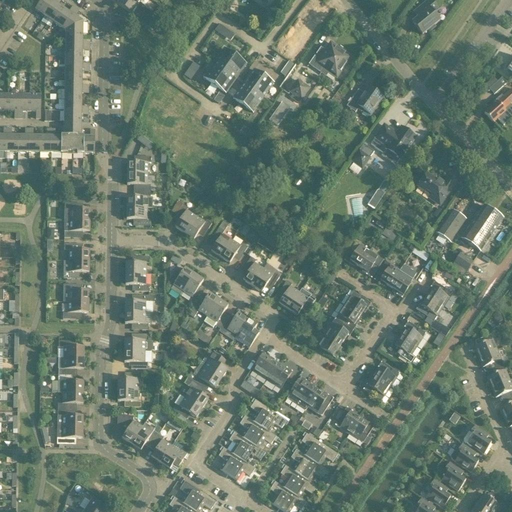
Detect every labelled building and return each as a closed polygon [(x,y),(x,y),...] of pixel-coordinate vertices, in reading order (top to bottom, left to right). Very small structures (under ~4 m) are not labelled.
[(42,0),(35,11),(44,17),(56,0),(50,0),(50,1),(49,0),(42,0)] [(56,0),(44,17),(53,23),(63,9),(57,5),(61,0),(56,0)] [(131,15),(138,5),(129,0),(120,0),(120,1),(118,0),(112,0),(112,1),(131,15)] [(412,23),(422,36),(428,31),(429,33),(435,28),(434,26),(439,21),(433,14),(439,10),(430,0),(429,0),(417,10),(421,16),(412,23)] [(53,23),(62,29),(76,10),(72,7),(68,13),(63,9),(53,23)] [(66,32),(65,36),(82,36),(83,23),(75,18),(79,12),(76,10),(62,29),(66,32)] [(298,21),(295,25),(299,28),(296,33),(304,39),(303,42),(309,46),(317,34),(311,30),(313,28),(319,19),(306,10),(298,21)] [(227,30),(219,25),(215,31),(222,37),(227,30)] [(42,42),(45,37),(40,34),(37,38),(42,42)] [(82,43),(82,36),(65,36),(65,47),(89,47),(89,43),(82,43)] [(320,73),(323,68),(336,77),(350,58),(331,45),(321,58),(317,55),(309,65),(320,73)] [(89,51),(89,47),(65,47),(65,57),(82,58),(82,51),(89,51)] [(224,50),(203,79),(225,94),(246,65),(224,50)] [(59,58),(59,68),(65,68),(89,69),(89,65),(82,64),(82,58),(65,57),(65,58),(59,58)] [(282,72),(287,76),(294,66),(289,62),(282,72)] [(65,68),(65,79),(82,80),(82,73),(89,73),(89,69),(65,68)] [(253,71),(233,100),(253,114),(274,85),(253,71)] [(502,78),(489,90),(494,95),(507,83),(502,78)] [(65,79),(65,90),(89,90),(89,86),(82,86),(82,80),(65,79)] [(301,102),(310,89),(297,80),(288,93),(301,102)] [(363,112),(364,111),(370,115),(382,97),(369,88),(363,96),(361,96),(356,93),(346,107),(355,114),(357,110),(361,113),(363,112)] [(491,108),(484,114),(493,124),(497,120),(503,126),(511,118),(511,107),(510,105),(511,103),(511,89),(503,97),(501,96),(489,106),(491,108)] [(65,90),(64,101),(81,101),(81,95),(88,95),(89,90),(65,90)] [(219,105),(224,97),(219,94),(214,101),(219,105)] [(8,95),(8,112),(14,112),(14,119),(18,119),(19,95),(8,95)] [(19,95),(18,119),(22,119),(23,113),(29,113),(29,96),(19,95)] [(29,96),(29,113),(36,113),(36,120),(40,120),(41,96),(29,96)] [(165,112),(161,117),(174,126),(180,117),(183,119),(189,110),(170,96),(161,109),(165,112)] [(81,108),(81,101),(64,101),(64,112),(88,112),(88,108),(81,108)] [(274,114),(282,120),(291,108),(282,102),(274,114)] [(88,116),(88,112),(64,112),(64,123),(72,123),(81,123),(81,116),(88,116)] [(174,126),(161,117),(158,123),(154,120),(144,133),(163,146),(170,137),(167,135),(174,126)] [(64,126),(64,129),(64,134),(65,135),(65,138),(61,137),(61,155),(72,155),(72,126),(72,123),(64,123),(64,126)] [(72,155),(83,155),(83,138),(79,138),(79,135),(81,134),(81,126),(81,123),(72,123),(72,126),(72,155)] [(401,128),(396,135),(384,126),(375,139),(387,148),(386,150),(384,153),(383,156),(384,158),(386,160),(389,160),(392,158),(394,155),(400,160),(415,138),(401,128)] [(252,134),(244,128),(240,133),(248,139),(252,134)] [(206,149),(219,158),(223,153),(226,156),(236,143),(217,129),(211,139),(213,140),(206,149)] [(18,154),(18,137),(11,137),(12,130),(7,130),(7,154),(18,154)] [(18,154),(28,154),(29,130),(25,130),(25,137),(18,137),(18,154)] [(28,154),(39,154),(40,137),(33,137),(33,130),(29,130),(28,154)] [(50,154),(51,130),(47,130),(47,137),(40,137),(39,154),(50,154)] [(50,154),(61,155),(61,137),(55,137),(55,130),(51,130),(50,154)] [(94,131),(90,131),(90,138),(83,138),(83,155),(94,155),(94,147),(94,131)] [(142,145),(146,140),(141,136),(137,141),(142,145)] [(215,163),(219,158),(206,149),(200,158),(198,157),(191,166),(210,179),(219,166),(215,163)] [(362,170),(371,158),(359,149),(350,162),(362,170)] [(127,163),(127,175),(147,175),(148,164),(151,164),(151,158),(136,157),(136,164),(127,163)] [(147,186),(147,175),(127,175),(127,186),(144,186),(144,192),(150,192),(150,186),(147,186)] [(426,175),(418,187),(424,192),(423,193),(430,198),(431,196),(434,199),(433,201),(439,206),(455,182),(449,178),(443,186),(426,175)] [(390,186),(385,182),(379,191),(384,195),(390,186)] [(195,190),(201,195),(204,191),(198,186),(195,190)] [(385,200),(388,202),(395,193),(392,191),(385,200)] [(126,209),(147,209),(152,210),(153,199),(150,199),(150,192),(144,192),(144,198),(127,198),(126,209)] [(171,212),(176,215),(183,205),(177,202),(171,212)] [(65,204),(64,221),(90,222),(90,211),(71,210),(71,204),(65,204)] [(175,229),(184,235),(195,218),(186,212),(188,209),(183,205),(176,215),(181,219),(175,229)] [(484,206),(461,240),(480,253),(503,219),(484,206)] [(438,208),(433,215),(438,219),(443,212),(438,208)] [(147,220),(147,209),(126,209),(126,220),(143,221),(143,227),(150,227),(150,221),(147,220)] [(451,211),(436,233),(450,243),(466,221),(451,211)] [(205,224),(195,218),(184,235),(194,241),(203,227),(208,230),(212,225),(206,221),(205,224)] [(90,233),(90,222),(64,221),(64,239),(70,239),(70,233),(90,233)] [(220,258),(231,241),(222,235),(224,233),(228,225),(223,222),(218,229),(215,234),(220,238),(211,252),(220,258)] [(389,231),(386,238),(395,241),(397,235),(389,231)] [(231,241),(220,258),(229,264),(239,250),(244,253),(247,248),(242,245),(240,247),(231,241)] [(359,268),(369,252),(355,243),(343,261),(349,265),(351,262),(359,268)] [(69,262),(89,262),(89,251),(82,251),(83,245),(64,245),(64,251),(69,251),(69,262)] [(275,253),(282,257),(285,253),(277,248),(275,253)] [(412,254),(417,257),(421,251),(416,248),(412,254)] [(359,268),(363,270),(361,273),(371,279),(383,261),(369,252),(359,268)] [(460,255),(451,268),(461,275),(464,270),(467,272),(473,263),(460,255)] [(125,275),(146,275),(146,264),(149,264),(149,258),(143,258),(143,264),(126,264),(125,275)] [(243,281),(252,287),(263,270),(254,264),(256,262),(251,258),(247,263),(252,267),(243,281)] [(89,262),(69,262),(64,262),(63,279),(82,280),(82,274),(89,274),(89,262)] [(389,287),(400,271),(385,262),(373,280),(379,284),(381,282),(389,287)] [(414,281),(413,280),(416,274),(403,265),(400,271),(389,287),(397,293),(396,295),(402,299),(414,281)] [(266,266),(263,270),(252,287),(261,293),(269,283),(274,286),(280,276),(266,266)] [(180,296),(183,292),(194,275),(185,269),(179,278),(174,275),(166,285),(172,289),(171,290),(180,296)] [(146,286),(146,275),(125,275),(125,286),(135,286),(134,292),(149,293),(149,286),(146,286)] [(203,282),(194,275),(183,292),(192,298),(190,301),(195,305),(199,299),(194,296),(203,282)] [(329,286),(334,278),(330,275),(325,283),(329,286)] [(278,305),(288,311),(299,294),(290,288),(292,285),(286,282),(283,287),(288,290),(278,305)] [(432,290),(427,298),(443,308),(452,294),(434,282),(430,288),(432,290)] [(68,303),(89,303),(89,292),(82,292),(82,286),(63,285),(63,303),(68,303)] [(302,290),(299,294),(288,311),(297,317),(302,310),(307,314),(315,301),(310,297),(311,296),(302,290)] [(353,292),(344,306),(360,317),(365,309),(367,310),(371,304),(353,292)] [(199,299),(195,305),(188,316),(193,319),(197,314),(196,314),(198,312),(207,318),(219,301),(209,295),(204,302),(199,299)] [(149,296),(142,296),(132,296),(132,297),(133,297),(133,300),(132,302),(125,302),(125,313),(145,314),(145,313),(152,313),(152,303),(155,303),(155,297),(149,296)] [(327,301),(322,298),(317,306),(321,309),(327,301)] [(434,322),(443,308),(427,298),(422,306),(419,304),(415,310),(434,322)] [(219,301),(207,318),(204,323),(213,329),(215,326),(220,330),(224,324),(219,321),(228,307),(219,301)] [(88,314),(89,303),(68,303),(68,314),(63,314),(63,320),(69,320),(69,314),(88,314)] [(354,325),(360,317),(344,306),(335,320),(353,332),(356,326),(354,325)] [(152,314),(145,314),(125,313),(125,325),(142,325),(142,331),(148,331),(148,325),(151,325),(152,314)] [(499,313),(492,316),(496,324),(502,320),(499,313)] [(247,320),(238,314),(229,327),(224,324),(220,330),(219,332),(233,341),(234,339),(247,320)] [(257,326),(247,320),(234,339),(249,349),(259,334),(253,331),(257,326)] [(349,337),(353,332),(335,320),(326,333),(342,344),(347,336),(349,337)] [(406,330),(400,338),(417,348),(426,334),(408,322),(404,328),(406,330)] [(445,328),(441,335),(445,338),(450,331),(445,328)] [(336,352),(342,344),(326,333),(317,347),(335,359),(339,353),(336,352)] [(124,341),(124,352),(145,353),(151,353),(153,352),(153,343),(148,339),(148,335),(142,335),(142,341),(124,341)] [(478,358),(497,350),(490,335),(486,337),(488,342),(474,348),(478,358)] [(211,340),(205,336),(201,342),(207,346),(211,340)] [(407,362),(417,348),(400,338),(395,346),(393,344),(389,350),(407,362)] [(63,348),(63,359),(84,359),(84,348),(65,348),(65,342),(58,342),(58,348),(63,348)] [(497,350),(478,358),(482,368),(497,362),(499,367),(503,366),(497,350)] [(145,353),(124,352),(124,363),(133,364),(133,370),(148,370),(148,364),(144,364),(145,353)] [(199,366),(204,369),(221,380),(227,371),(222,368),(225,362),(209,352),(199,366)] [(266,381),(277,365),(269,360),(270,357),(264,354),(252,372),(266,381)] [(84,371),(84,359),(63,359),(63,370),(58,370),(58,376),(64,376),(64,370),(84,371)] [(379,370),(374,378),(390,388),(399,374),(381,362),(377,368),(379,370)] [(277,365),(266,381),(280,390),(292,372),(286,368),(285,370),(277,365)] [(169,374),(172,370),(166,366),(163,371),(169,374)] [(503,366),(499,367),(501,372),(487,378),(491,389),(509,381),(503,366)] [(215,390),(221,380),(204,369),(198,378),(195,377),(192,382),(197,386),(201,380),(215,390)] [(118,380),(118,391),(138,391),(138,380),(141,380),(141,374),(135,374),(135,380),(118,380)] [(64,382),(64,376),(58,376),(58,393),(63,394),(83,394),(83,383),(64,382)] [(316,388),(305,381),(301,378),(286,400),(305,412),(307,408),(318,392),(314,390),(316,388)] [(381,402),(390,388),(374,378),(369,386),(367,385),(363,391),(381,402)] [(511,386),(509,381),(491,389),(495,399),(510,393),(511,398),(511,397),(511,386)] [(194,391),(197,386),(192,382),(188,387),(191,389),(185,398),(202,409),(208,400),(194,391)] [(255,398),(259,392),(243,382),(239,388),(255,398)] [(138,402),(138,391),(118,391),(117,402),(135,402),(134,409),(141,409),(141,402),(138,402)] [(326,397),(318,392),(307,408),(321,417),(333,399),(327,395),(326,397)] [(57,410),(57,411),(64,411),(64,405),(83,405),(83,394),(63,394),(63,405),(57,404),(57,407),(57,410)] [(511,397),(511,398),(511,403),(499,409),(504,419),(511,415),(511,397)] [(196,419),(202,409),(185,398),(179,407),(176,406),(173,411),(186,420),(189,415),(196,419)] [(279,403),(272,399),(269,404),(276,408),(279,403)] [(260,427),(271,411),(253,400),(255,401),(250,409),(257,414),(252,422),(260,427)] [(349,435),(359,419),(351,414),(352,412),(346,408),(335,426),(349,435)] [(64,417),(64,411),(57,411),(57,414),(57,428),(83,428),(83,417),(64,417)] [(260,427),(269,433),(274,425),(281,429),(286,422),(288,423),(289,423),(271,411),(260,427)] [(260,427),(252,422),(243,416),(242,416),(244,417),(240,425),(247,430),(241,438),(250,443),(260,427)] [(131,445),(142,428),(133,422),(133,417),(117,417),(117,423),(127,423),(131,426),(122,439),(131,445)] [(359,419),(349,435),(362,444),(375,426),(369,422),(367,425),(359,419)] [(150,437),(155,440),(159,435),(154,432),(155,430),(145,424),(142,428),(131,445),(141,452),(150,437)] [(485,434),(474,426),(470,432),(473,434),(467,444),(483,455),(491,445),(482,439),(485,434)] [(250,443),(258,449),(263,441),(270,445),(275,438),(277,439),(278,439),(269,433),(260,427),(250,443)] [(316,437),(320,431),(313,427),(310,432),(316,437)] [(82,440),(83,428),(57,428),(57,445),(63,445),(63,439),(82,440)] [(250,443),(241,438),(232,432),(234,433),(229,441),(236,446),(231,454),(239,459),(250,443)] [(312,461),(322,445),(304,433),(304,434),(306,435),(301,442),(308,447),(303,455),(312,461)] [(164,438),(159,435),(155,440),(160,444),(151,458),(160,464),(171,447),(162,441),(164,438)] [(239,459),(248,465),(253,457),(260,461),(265,454),(267,455),(258,449),(250,443),(239,459)] [(312,461),(320,467),(325,459),(332,463),(337,456),(339,457),(340,457),(322,445),(312,461)] [(462,445),(458,451),(454,452),(450,458),(451,460),(471,474),(478,463),(469,457),(472,452),(462,445)] [(171,447),(160,464),(170,470),(173,465),(178,468),(188,454),(182,450),(180,453),(171,447)] [(239,459),(231,454),(222,448),(221,448),(223,449),(218,457),(225,462),(219,471),(228,476),(239,459)] [(312,461),(303,455),(293,449),(295,451),(290,458),(297,463),(292,471),(301,477),(312,461)] [(239,459),(228,476),(237,482),(243,473),(250,478),(255,470),(257,471),(248,465),(239,459)] [(301,477),(310,483),(315,475),(322,479),(327,472),(329,473),(320,467),(312,461),(301,477)] [(459,471),(449,464),(445,470),(448,472),(441,481),(458,492),(465,482),(456,476),(459,471)] [(301,477),(292,471),(283,465),(283,466),(285,467),(280,474),(287,479),(282,487),(290,493),(301,477)] [(290,493),(299,499),(304,491),(311,495),(316,488),(318,489),(319,489),(310,483),(301,477),(290,493)] [(187,495),(181,503),(190,509),(200,493),(183,481),(182,481),(184,483),(179,490),(187,495)] [(290,493),(282,487),(272,481),(272,482),(274,483),(270,491),(277,495),(271,504),(279,510),(290,493)] [(444,488),(434,481),(430,487),(433,489),(426,498),(443,509),(450,499),(441,493),(444,488)] [(200,493),(190,509),(194,511),(199,511),(204,506),(211,511),(216,503),(218,505),(218,504),(200,493)] [(290,493),(279,510),(282,511),(290,511),(294,507),(301,511),(306,504),(308,505),(299,499),(290,493)] [(476,504),(488,511),(495,511),(502,502),(499,499),(495,504),(483,495),(476,504)] [(176,511),(175,511),(187,511),(190,509),(181,503),(172,497),(174,499),(169,506),(176,511)] [(431,507),(421,499),(417,505),(420,507),(416,511),(428,511),(431,507)] [(85,511),(106,511),(91,502),(85,511)]
